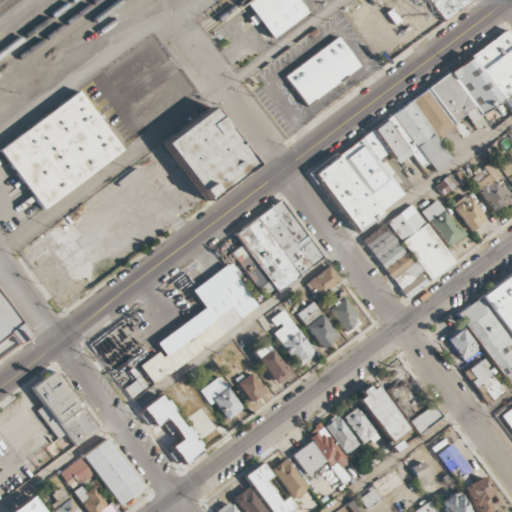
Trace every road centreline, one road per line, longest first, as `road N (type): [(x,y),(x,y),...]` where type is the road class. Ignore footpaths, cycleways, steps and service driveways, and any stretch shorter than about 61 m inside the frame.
road 1 (secondary): [(509,0),(0,385)]
road 2 (tertiary): [(511,246),(160,511)]
road 3 (residential): [(178,499),(0,265)]
road 4 (residential): [(343,248),(172,22)]
road 5 (residential): [(511,471),(343,248)]
